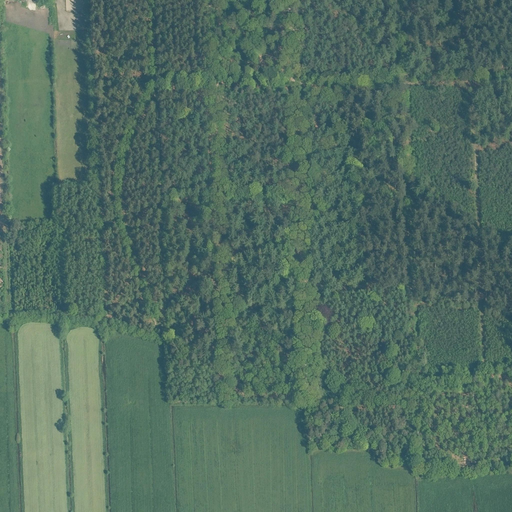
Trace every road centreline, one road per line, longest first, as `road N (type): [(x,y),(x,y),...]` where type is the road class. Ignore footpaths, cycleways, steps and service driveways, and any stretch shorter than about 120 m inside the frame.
road 1 (track): [(232,402),(209,0)]
road 2 (track): [(150,0),(154,87),(116,169),(116,195),(126,246),(163,333)]
